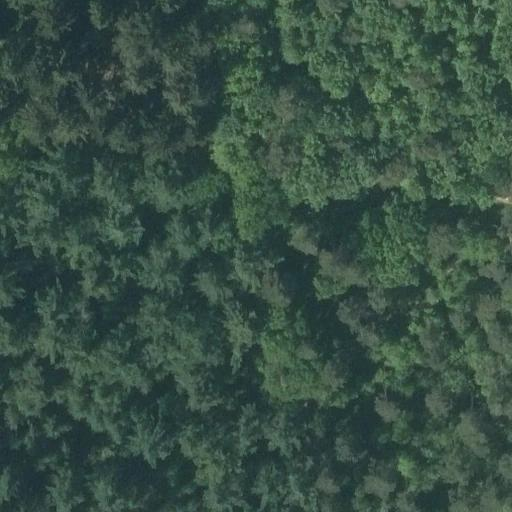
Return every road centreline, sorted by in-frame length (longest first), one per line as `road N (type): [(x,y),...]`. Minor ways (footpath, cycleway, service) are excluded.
road 1 (track): [(511,191),(221,149)]
road 2 (track): [(221,149),(0,116)]
